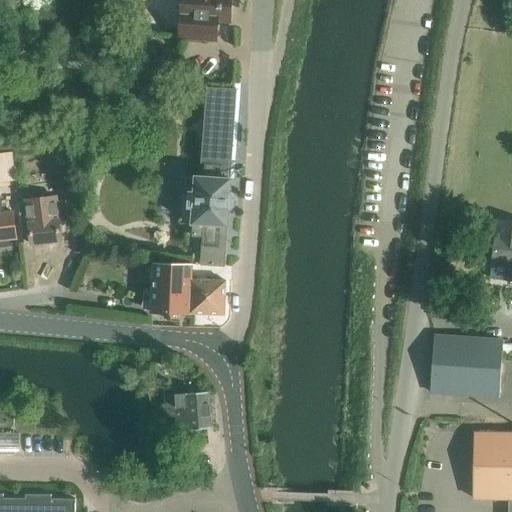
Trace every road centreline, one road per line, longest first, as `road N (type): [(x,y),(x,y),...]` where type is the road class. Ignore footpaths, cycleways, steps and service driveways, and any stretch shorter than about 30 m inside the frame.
road 1 (unclassified): [(390,511),(464,0)]
road 2 (unclassified): [(218,357),(241,316),(263,0)]
road 3 (secondary): [(0,322),(163,337),(218,357)]
road 4 (secondary): [(249,497),(232,388),(218,357)]
